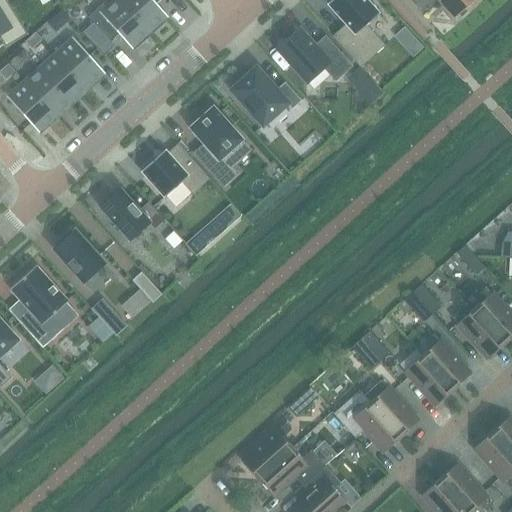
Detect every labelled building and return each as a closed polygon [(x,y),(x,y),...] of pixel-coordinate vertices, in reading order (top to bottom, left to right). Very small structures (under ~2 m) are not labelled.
[(0,0),(0,10),(9,5),(5,0),(0,0)] [(93,24),(83,33),(104,57),(115,48),(110,42),(120,34),(131,47),(148,32),(119,0),(108,0),(88,18),(93,24)] [(119,0),(148,32),(165,17),(153,4),(157,0),(119,0)] [(346,25),(332,37),(361,68),(385,46),(367,26),(379,15),(366,0),(332,0),(328,5),(346,25)] [(442,0),(439,3),(454,20),(475,0),(442,0)] [(0,39),(6,48),(28,35),(9,5),(0,10),(0,39)] [(52,45),(62,28),(52,22),(42,39),(52,45)] [(335,81),(352,67),(325,38),(315,47),(300,30),(277,50),(307,83),(324,69),(335,81)] [(57,57),(85,88),(102,73),(74,42),(57,57)] [(85,88),(57,57),(42,71),(70,102),(85,88)] [(8,65),(0,72),(0,74),(6,80),(15,72),(8,65)] [(231,92),(263,127),(288,105),(292,110),(302,101),(285,83),(276,91),(256,69),(231,92)] [(26,84),(55,115),(70,102),(42,71),(26,84)] [(26,84),(10,99),(38,131),(55,115),(26,84)] [(207,149),(197,158),(223,188),(239,174),(223,157),(242,140),(213,108),(210,111),(208,108),(197,118),(199,120),(189,129),(207,149)] [(192,195),(210,179),(178,144),(168,154),(165,151),(141,172),(165,198),(181,183),(192,195)] [(155,230),(165,221),(148,203),(140,211),(121,190),(100,209),(129,242),(149,224),(155,230)] [(104,265),(75,232),(73,234),(70,231),(60,241),(62,243),(54,251),(83,283),(104,265)] [(455,254),(475,277),(485,269),(464,246),(455,254)] [(52,317),(68,303),(36,267),(10,290),(23,305),(13,314),(43,347),(63,329),(52,317)] [(441,307),(421,285),(412,293),(432,315),(441,307)] [(485,300),(474,309),(505,344),(511,337),(511,317),(486,288),(479,294),(485,300)] [(432,315),(412,293),(404,301),(423,323),(432,315)] [(91,310),(115,336),(116,337),(127,327),(126,326),(103,300),(91,310)] [(505,344),(474,309),(464,319),(458,313),(451,319),(488,359),(505,344)] [(0,386),(1,388),(12,379),(0,365),(0,358),(19,341),(0,319),(0,386)] [(369,332),(360,340),(380,362),(389,354),(369,332)] [(433,347),(422,356),(453,391),(470,375),(434,335),(427,341),(433,347)] [(360,340),(352,348),(371,370),(380,362),(360,340)] [(453,391),(422,356),(412,366),(406,360),(399,366),(436,406),(453,391)] [(308,387),(310,388),(318,398),(328,409),(337,401),(317,379),(308,387)] [(365,397),(370,403),(401,437),(418,422),(382,381),(365,397)] [(318,398),(310,388),(287,408),(296,418),(318,398)] [(401,437),(370,403),(360,412),(354,406),(347,412),(384,453),(401,437)] [(491,433),(511,456),(511,421),(508,418),(491,433)] [(246,460),(242,463),(251,472),(256,477),(258,480),(292,449),(282,438),(292,430),(286,423),(262,445),(255,451),(246,460)] [(342,432),(336,443),(348,450),(354,439),(342,432)] [(511,476),(511,456),(491,433),(474,449),(510,489),(511,487),(511,477),(511,476)] [(292,449),(258,480),(260,482),(265,487),(273,497),(277,494),(286,485),(293,479),(295,478),(303,487),(325,466),(311,451),(301,460),(292,449)] [(456,464),(439,480),(468,511),(472,511),(481,505),(486,511),(493,505),(456,464)] [(301,505),(292,511),(331,511),(340,504),(343,501),(350,508),(361,499),(344,480),(340,484),(325,466),(303,487),(311,496),(301,505)] [(468,511),(439,480),(422,495),(437,511),(468,511)]
